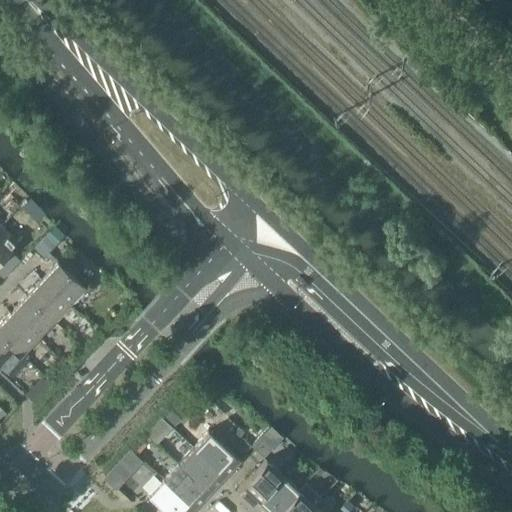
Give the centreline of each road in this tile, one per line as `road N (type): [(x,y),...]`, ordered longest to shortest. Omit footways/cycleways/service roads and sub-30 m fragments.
road 1 (tertiary): [(487,440),(260,228)]
road 2 (tertiary): [(260,228),(231,180),(49,21)]
road 3 (tertiary): [(49,21),(124,124),(229,240)]
road 4 (unclassified): [(229,240),(40,442)]
road 5 (unclassified): [(32,504),(207,315)]
road 6 (tertiary): [(290,298),(369,372),(487,440)]
